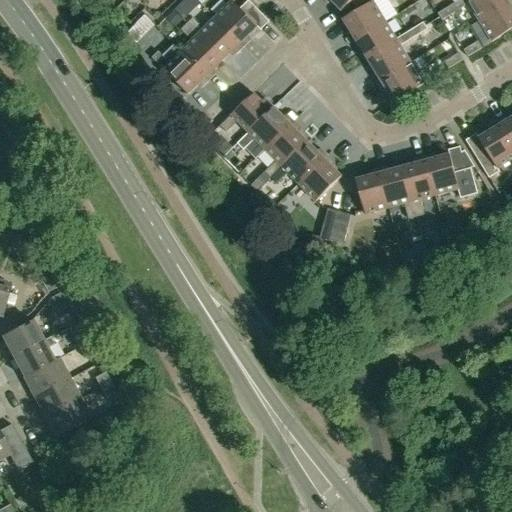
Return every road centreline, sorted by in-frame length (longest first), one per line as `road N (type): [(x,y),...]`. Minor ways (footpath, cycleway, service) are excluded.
road 1 (tertiary): [(261,398),(5,0)]
road 2 (residential): [(511,73),(427,124),(385,136),(373,132),(322,67),(308,27)]
road 3 (tertiary): [(360,511),(261,398)]
road 4 (tertiary): [(261,398),(322,511)]
road 5 (residential): [(217,114),(308,27)]
